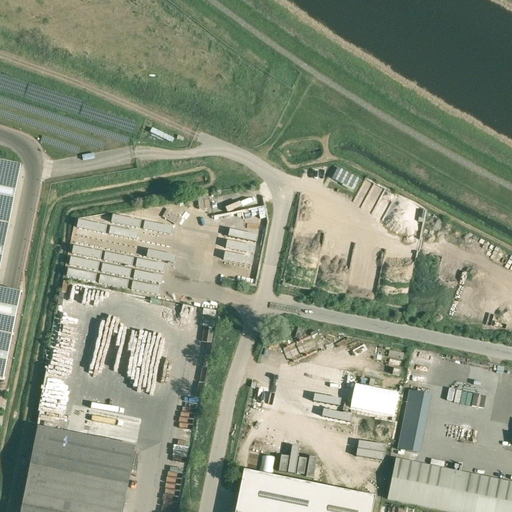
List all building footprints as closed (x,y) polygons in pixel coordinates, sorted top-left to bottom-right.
[(0,268),(20,165),(0,161),(0,268)] [(358,179),(337,168),(332,178),(353,190),(358,179)] [(306,187),(304,193),(316,196),(317,191),(306,187)] [(332,195),(322,197),(324,206),(334,203),(332,195)] [(166,218),(177,205),(171,200),(160,213),(166,218)] [(226,202),(209,206),(211,214),(228,209),(226,202)] [(298,203),(297,213),(314,215),(315,205),(298,203)] [(429,235),(435,224),(431,223),(436,213),(424,207),(414,228),(429,235)] [(253,223),(253,212),(238,212),(238,223),(253,223)] [(113,226),(118,223),(114,215),(109,217),(113,226)] [(236,215),(224,216),(225,223),(237,221),(236,215)] [(115,244),(110,235),(115,232),(113,228),(109,231),(101,217),(83,227),(89,239),(97,234),(98,236),(103,233),(104,234),(101,236),(107,248),(115,244)] [(104,219),(108,229),(113,227),(109,217),(104,219)] [(211,240),(224,237),(222,225),(209,228),(211,240)] [(116,237),(149,241),(150,233),(117,229),(116,237)] [(265,232),(258,231),(254,283),(261,283),(265,232)] [(182,247),(198,249),(199,241),(196,241),(195,246),(182,244),(182,247)] [(108,269),(110,255),(90,252),(91,244),(75,242),(73,252),(71,263),(108,269)] [(173,251),(167,251),(166,258),(181,258),(181,255),(188,256),(189,247),(173,247),(173,251)] [(121,267),(122,265),(111,263),(110,269),(126,272),(127,268),(121,267)] [(394,275),(394,268),(383,268),(383,276),(394,275)] [(66,280),(95,286),(96,278),(86,276),(86,277),(68,273),(66,280)] [(178,289),(170,291),(168,286),(154,289),(156,299),(179,294),(178,289)] [(0,380),(2,381),(20,291),(0,287),(0,380)] [(195,305),(197,297),(185,295),(183,303),(195,305)] [(430,394),(408,390),(396,447),(418,451),(430,394)] [(37,427),(20,511),(122,511),(135,447),(37,427)] [(511,511),(511,482),(398,455),(388,495),(460,511),(511,511)] [(235,511),(371,511),(374,497),(244,471),(235,511)]
